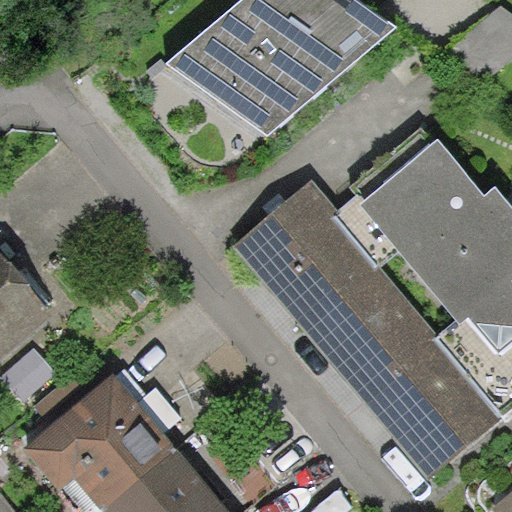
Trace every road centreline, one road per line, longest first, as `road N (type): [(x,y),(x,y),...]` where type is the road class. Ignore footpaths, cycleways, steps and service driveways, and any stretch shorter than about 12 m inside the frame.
road 1 (residential): [(0,106),(18,92),(66,94),(403,511)]
road 2 (trunk): [(511,142),(369,0)]
